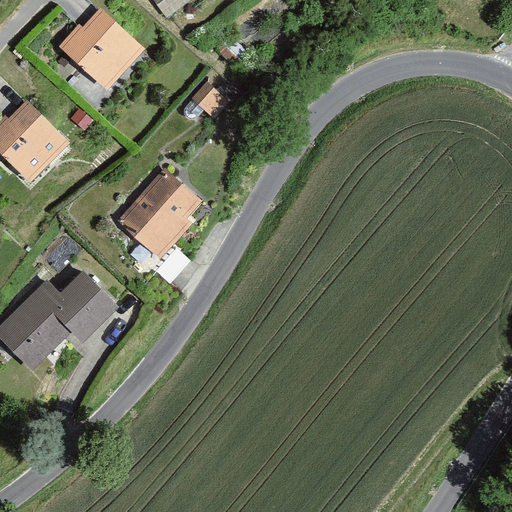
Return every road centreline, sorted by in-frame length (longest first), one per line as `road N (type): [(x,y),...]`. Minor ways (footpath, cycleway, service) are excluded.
road 1 (tertiary): [(511,81),(474,66),(429,63),(383,72),(338,97),(301,136),(211,290),(129,401),(0,509)]
road 2 (tertiary): [(436,511),(511,397)]
